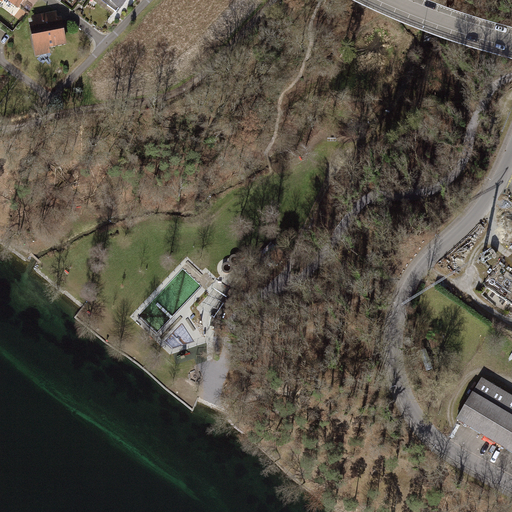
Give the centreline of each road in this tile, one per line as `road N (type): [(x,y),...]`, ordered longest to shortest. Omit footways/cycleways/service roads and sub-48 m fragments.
road 1 (track): [(511,77),(494,86),(453,178),(430,192),(361,204),(302,279),(246,304),(227,341),(222,400)]
road 2 (unclassified): [(511,152),(482,206),(412,280),(396,326),(403,392),(422,421),(444,445),(511,483)]
road 3 (track): [(0,131),(185,89),(275,0)]
road 4 (residential): [(393,0),(511,41)]
